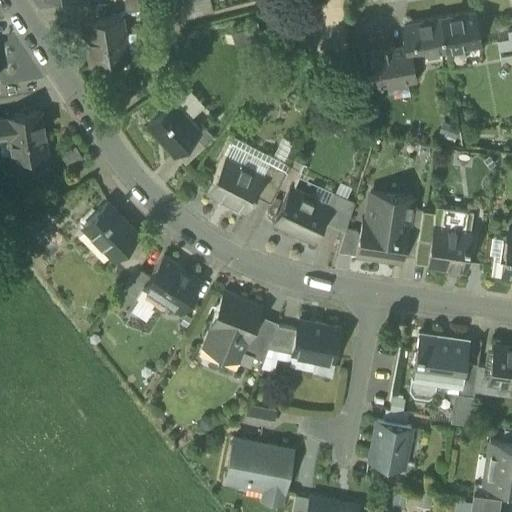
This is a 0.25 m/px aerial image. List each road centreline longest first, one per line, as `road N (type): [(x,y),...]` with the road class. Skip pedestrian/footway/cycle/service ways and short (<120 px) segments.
road 1 (residential): [(374,291),(292,280),(217,249),(95,126)]
road 2 (residential): [(374,291),(350,431),(312,425)]
road 3 (residential): [(95,126),(180,66),(163,0)]
road 4 (residential): [(95,126),(12,0)]
road 5 (residential): [(511,313),(374,291)]
